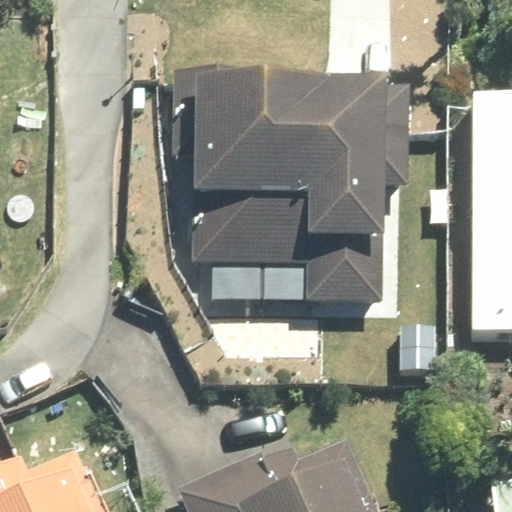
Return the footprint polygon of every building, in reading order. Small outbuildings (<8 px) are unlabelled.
[(306,277),(306,312),(379,314),(380,266),(385,266),(386,198),(409,199),(410,103),(314,102),(314,110),(259,109),(260,85),(173,83),(171,168),(192,168),(190,276),(306,277)] [(511,349),(511,117),(470,117),(469,349),(511,349)] [(366,511),(342,453),(295,473),(291,463),(258,477),(254,467),(174,499),(179,511),(366,511)] [(0,511),(95,511),(76,465),(24,486),(19,471),(0,478),(0,511)] [(511,511),(511,492),(488,495),(490,511),(511,511)]
